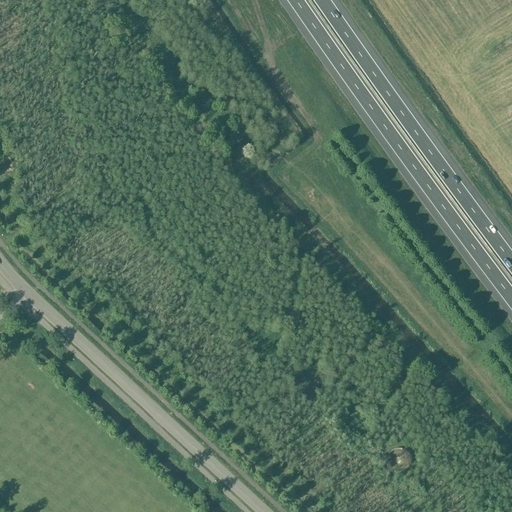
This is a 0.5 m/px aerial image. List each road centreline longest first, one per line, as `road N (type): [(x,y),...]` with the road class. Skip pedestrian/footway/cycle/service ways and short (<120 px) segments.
road 1 (motorway): [(287,0),(511,311)]
road 2 (tertiary): [(262,511),(28,294)]
road 3 (motorway): [(511,258),(324,0)]
